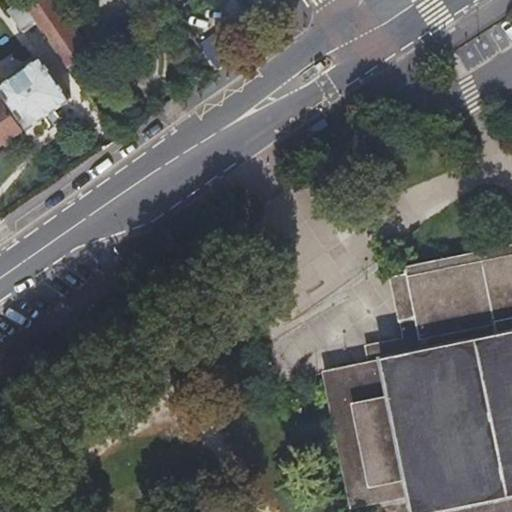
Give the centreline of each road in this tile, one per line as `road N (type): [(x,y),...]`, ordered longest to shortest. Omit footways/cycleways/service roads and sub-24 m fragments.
road 1 (secondary): [(185,155),(327,91),(460,0)]
road 2 (secondary): [(185,155),(0,280)]
road 3 (secondary): [(344,23),(185,155)]
